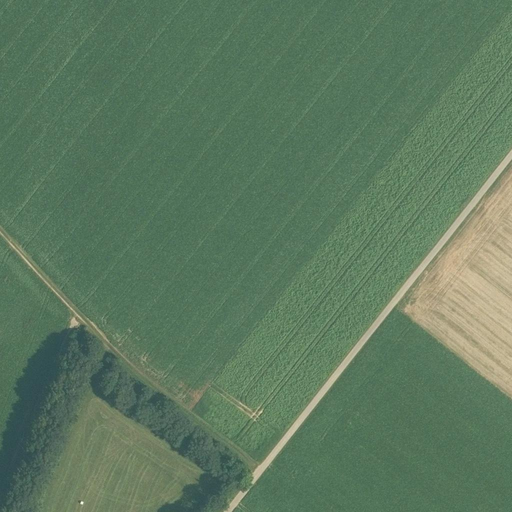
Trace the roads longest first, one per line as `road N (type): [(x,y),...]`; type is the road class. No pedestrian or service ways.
road 1 (track): [(229,511),(511,156)]
road 2 (track): [(0,232),(136,373),(262,471)]
road 3 (track): [(73,313),(0,487)]
